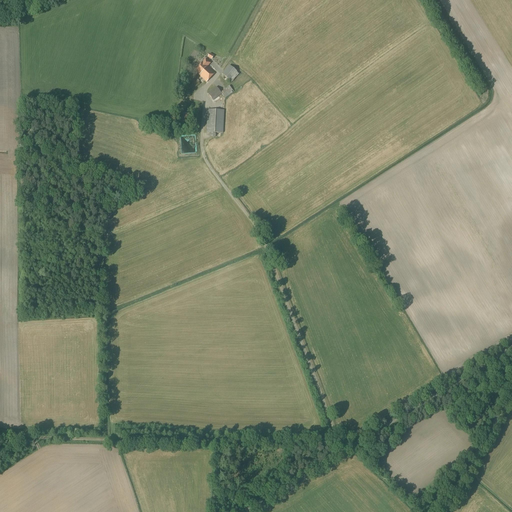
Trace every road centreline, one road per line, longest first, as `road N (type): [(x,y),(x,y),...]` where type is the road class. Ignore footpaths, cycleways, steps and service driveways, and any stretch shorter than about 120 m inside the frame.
road 1 (track): [(344,449),(255,227),(202,153),(205,87),(261,0)]
road 2 (unclassified): [(344,449),(0,430)]
road 3 (unclassified): [(344,449),(511,347)]
road 4 (unknown): [(441,511),(511,391)]
